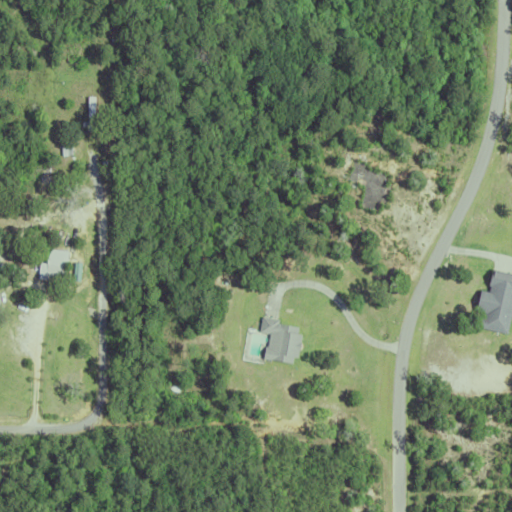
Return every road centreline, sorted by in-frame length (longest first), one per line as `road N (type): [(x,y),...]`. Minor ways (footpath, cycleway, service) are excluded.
road 1 (residential): [(397,511),(397,364),(417,289),(472,188),(492,122),(497,0)]
road 2 (residential): [(99,409),(100,179)]
